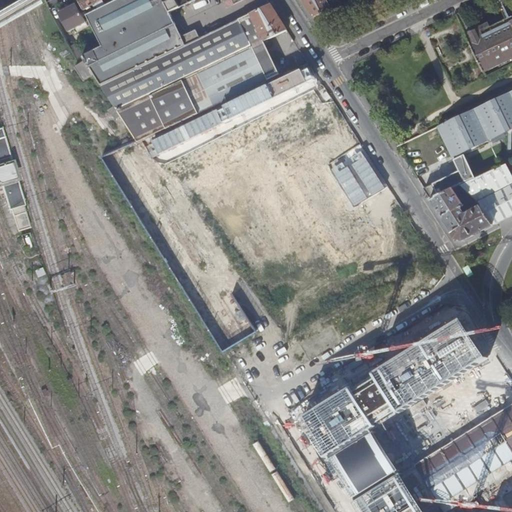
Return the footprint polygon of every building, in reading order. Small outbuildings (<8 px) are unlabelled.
[(79,0),(81,1),(85,10),(95,5),(97,10),(107,5),(104,0),(108,0),(110,4),(114,2),(113,0),(79,0)] [(95,75),(101,85),(140,66),(171,52),(202,37),(197,29),(182,36),(171,13),(197,0),(117,0),(114,2),(110,4),(107,5),(97,10),(88,15),(103,46),(86,55),(83,56),(86,60),(95,75)] [(232,0),(228,0),(225,2),(228,8),(235,5),(232,0)] [(303,0),(314,17),(342,4),(340,0),(303,0)] [(85,10),(81,1),(59,13),(68,30),(75,27),(86,21),(81,12),(85,10)] [(202,37),(171,52),(140,66),(101,85),(118,111),(129,105),(176,83),(253,46),(264,41),(287,30),(271,4),(202,37)] [(466,10),(457,15),(484,71),(511,57),(511,22),(494,31),(490,24),(474,32),(469,22),(472,21),(466,10)] [(86,21),(75,27),(77,30),(79,29),(88,24),(86,21)] [(280,75),(264,41),(253,46),(269,80),(280,75)] [(79,42),(71,47),(78,59),(83,56),(86,55),(79,42)] [(129,105),(118,111),(118,112),(127,125),(138,143),(142,141),(172,126),(227,100),(269,80),(253,46),(176,83),(129,105)] [(95,75),(86,60),(76,66),(85,81),(95,75)] [(219,110),(153,142),(160,155),(307,84),(301,70),(225,107),(226,109),(219,112),(219,110)] [(465,183),(477,178),(467,157),(511,136),(511,92),(439,127),(442,133),(451,153),(453,157),(461,173),(465,183)] [(127,125),(118,112),(113,115),(121,128),(127,125)] [(20,180),(3,128),(0,128),(0,181),(3,183),(10,208),(12,208),(19,230),(30,226),(24,205),(26,204),(19,181),(20,180)] [(340,136),(214,187),(228,223),(294,197),(310,238),(378,211),(359,163),(352,166),(340,136)] [(487,198),(511,185),(511,176),(506,165),(477,178),(487,198)] [(449,178),(453,189),(454,189),(460,185),(465,183),(461,173),(449,178)] [(425,189),(431,199),(453,189),(449,178),(448,179),(425,189)] [(481,206),(494,225),(511,215),(511,185),(487,198),(479,202),(481,206)] [(453,189),(431,199),(457,238),(464,240),(494,225),(481,206),(477,209),(475,206),(471,208),(472,210),(465,214),(461,208),(464,206),(454,189),(453,189)] [(373,266),(405,334),(455,311),(407,208),(387,218),(394,232),(341,257),(350,277),(373,266)] [(422,511),(436,504),(439,507),(511,461),(511,405),(414,467),(416,471),(402,480),(399,476),(373,433),(379,429),(377,427),(399,414),(400,416),(488,362),(462,324),(376,376),(377,378),(355,391),(354,389),(305,418),(329,458),(355,501),(361,511),(422,511)]
